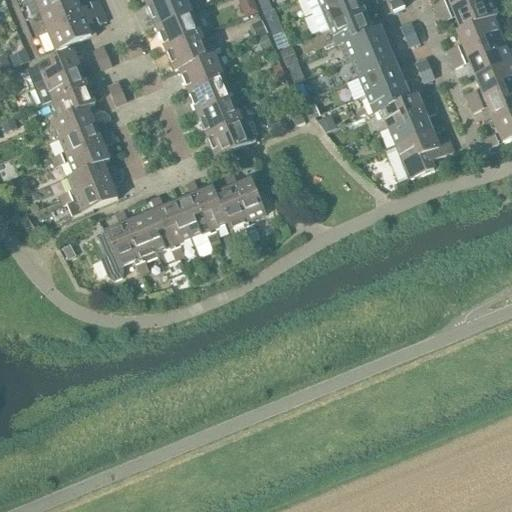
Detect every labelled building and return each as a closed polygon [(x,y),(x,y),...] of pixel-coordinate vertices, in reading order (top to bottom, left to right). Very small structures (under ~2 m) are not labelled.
[(10,0),(14,8),(22,26),(29,44),(37,62),(56,54),(62,51),(77,45),(82,43),(96,37),(89,19),(82,1),(81,0),(10,0)] [(163,0),(147,7),(156,29),(191,15),(185,0),(163,0)] [(252,0),(238,0),(245,19),(258,14),(252,0)] [(256,0),(264,16),(272,12),(267,0),(256,0)] [(305,0),(312,16),(351,0),(305,0)] [(351,0),(312,16),(320,34),(330,30),(365,15),(359,2),(363,0),(351,0)] [(394,14),(405,10),(401,0),(390,5),(394,14)] [(447,0),(452,10),(476,0),(447,0)] [(476,0),(452,10),(461,31),(461,32),(492,19),(492,20),(497,18),(489,0),(476,0)] [(103,13),(99,2),(90,6),(95,16),(103,13)] [(439,16),(449,11),(446,2),(435,7),(439,16)] [(449,11),(439,16),(442,25),(453,20),(449,11)] [(108,24),(103,13),(95,16),(99,27),(108,24)] [(156,29),(165,51),(201,37),(191,15),(156,29)] [(330,30),(337,48),(380,30),(372,33),(365,15),(330,30)] [(501,41),(492,20),(492,19),(461,32),(461,31),(456,33),(466,56),(501,41)] [(278,21),(268,25),(273,38),(284,34),(278,21)] [(261,22),(251,27),(256,40),(266,35),(261,22)] [(405,40),(415,36),(412,27),(401,31),(405,40)] [(387,48),(380,30),(337,48),(345,45),(352,62),(387,48)] [(415,36),(405,40),(408,49),(419,45),(415,36)] [(165,51),(175,74),(214,57),(210,59),(201,37),(165,51)] [(267,37),(257,41),(261,51),(271,47),(267,37)] [(511,64),(501,41),(466,56),(475,78),(511,64)] [(291,48),(280,53),(287,69),(298,64),(291,48)] [(352,62),(359,80),(394,66),(387,48),(352,62)] [(451,62),(462,58),(458,49),(448,53),(451,62)] [(97,64),(108,59),(104,50),(93,55),(97,64)] [(73,53),(38,67),(45,85),(80,71),(73,53)] [(223,79),(214,57),(175,74),(179,72),(188,94),(223,79)] [(462,58),(451,62),(455,71),(466,67),(462,58)] [(108,59),(97,64),(101,73),(112,68),(108,59)] [(419,76),(430,71),(426,62),(416,67),(419,76)] [(511,89),(511,66),(511,64),(475,78),(484,101),(511,89)] [(280,66),(264,73),(269,85),(285,79),(280,66)] [(359,80),(367,98),(402,83),(394,66),(359,80)] [(45,85),(53,103),(88,88),(80,71),(45,85)] [(430,71),(419,76),(423,85),(434,80),(430,71)] [(301,72),(291,77),(295,85),(305,81),(301,72)] [(188,94),(197,116),(232,101),(223,79),(188,94)] [(367,98),(374,115),(409,101),(402,83),(367,98)] [(303,85),(295,89),(300,100),(307,97),(303,85)] [(112,99),(123,95),(119,86),(108,90),(112,99)] [(95,106),(88,88),(53,103),(60,121),(87,109),(87,110),(95,106)] [(511,115),(511,89),(484,101),(494,123),(511,115)] [(292,92),(275,99),(278,109),(295,102),(292,92)] [(470,107),(481,102),(477,93),(466,98),(470,107)] [(123,95),(112,99),(115,108),(126,104),(123,95)] [(417,98),(409,101),(374,115),(374,116),(382,112),(389,130),(424,116),(426,120),(436,115),(433,107),(422,111),(417,98)] [(197,116),(207,138),(242,124),(232,101),(197,116)] [(481,102),(470,107),(474,116),(484,111),(481,102)] [(315,106),(304,110),(309,122),(319,117),(315,106)] [(52,124),(60,142),(95,127),(87,110),(87,109),(60,121),(52,124)] [(287,128),(288,133),(304,126),(300,113),(291,116),(294,125),(287,128)] [(511,115),(494,123),(503,145),(511,141),(511,115)] [(389,130),(396,148),(431,133),(426,120),(424,116),(389,130)] [(331,118),(317,123),(326,135),(336,131),(331,118)] [(242,124),(207,138),(216,160),(251,146),(256,144),(254,138),(258,136),(251,120),(247,121),(242,124)] [(60,142),(67,159),(102,145),(100,141),(95,127),(60,142)] [(436,147),(431,133),(396,148),(410,181),(434,171),(427,156),(438,151),(442,159),(453,155),(448,142),(436,147)] [(67,159),(74,177),(75,177),(103,165),(103,166),(110,163),(104,149),(115,145),(111,136),(100,141),(102,145),(67,159)] [(499,147),(495,138),(485,142),(488,151),(499,147)] [(65,166),(61,156),(52,160),(56,169),(65,166)] [(68,180),(75,198),(110,183),(109,179),(103,166),(103,165),(75,177),(74,177),(68,180)] [(73,204),(67,206),(73,220),(83,215),(118,201),(112,187),(123,183),(119,174),(109,179),(110,183),(75,198),(71,200),(73,204)] [(225,181),(229,191),(233,190),(248,225),(266,217),(251,182),(238,188),(233,177),(225,181)] [(230,232),(213,190),(199,196),(195,185),(192,186),(187,188),(191,199),(195,198),(210,232),(227,225),(230,232)] [(230,232),(248,225),(233,190),(229,191),(216,197),(213,190),(230,232)] [(69,195),(60,198),(64,208),(67,206),(73,204),(71,200),(69,195)] [(191,199),(177,205),(192,240),(195,248),(209,243),(211,248),(220,244),(216,235),(211,237),(210,232),(195,198),(191,199)] [(174,247),(192,240),(177,205),(164,211),(159,200),(151,203),(155,214),(160,212),(174,247)] [(156,255),(174,247),(160,212),(155,214),(142,220),(156,255)] [(139,262),(156,255),(142,220),(129,225),(124,215),(116,218),(120,229),(124,227),(139,262)] [(124,227),(120,229),(106,234),(107,236),(97,240),(104,257),(100,262),(108,281),(114,284),(123,280),(124,273),(122,269),(139,262),(124,227)] [(245,230),(249,240),(251,246),(260,242),(254,227),(245,230)] [(73,247),(62,252),(69,266),(80,261),(73,247)] [(175,262),(184,259),(180,249),(171,253),(175,262)] [(149,273),(145,264),(136,268),(139,277),(149,273)]
